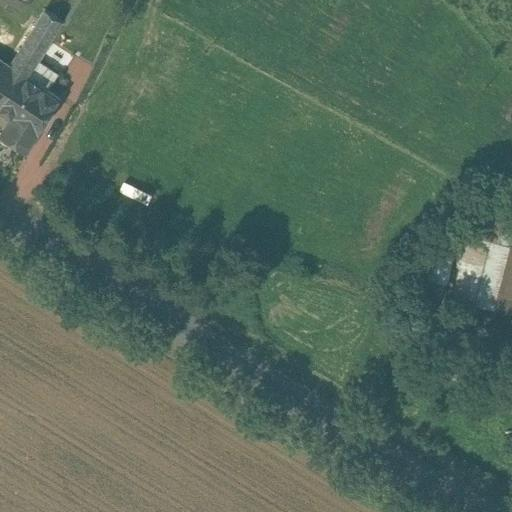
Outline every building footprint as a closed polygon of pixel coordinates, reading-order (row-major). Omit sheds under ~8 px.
[(31,0),(0,0),(0,2),(7,6),(10,1),(25,10),(31,0)] [(45,10),(11,66),(25,75),(29,78),(63,22),(45,10)] [(0,109),(1,111),(25,75),(11,66),(0,58),(0,109)] [(25,75),(1,111),(17,121),(6,137),(28,151),(38,135),(39,135),(61,100),(29,78),(25,75)] [(511,251),(495,308),(511,311),(511,251)]
